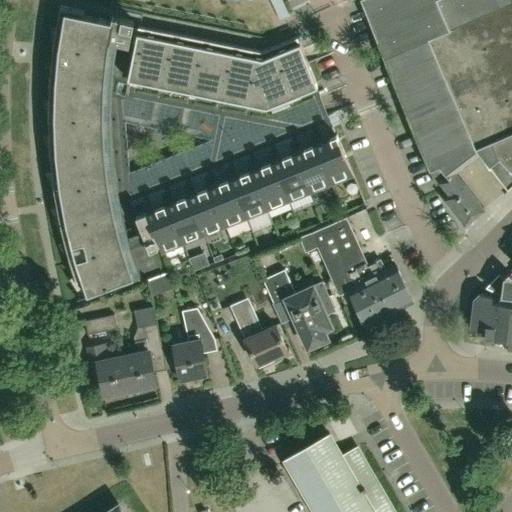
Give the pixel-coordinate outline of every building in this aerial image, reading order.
[(441,183),(451,195),(462,186),(450,172),(477,151),(507,189),(511,184),(511,0),(361,0),(361,1),(385,61),(435,185),(441,183)] [(87,293),(134,276),(123,245),(115,213),(109,182),(105,150),(104,118),(105,85),(108,53),(110,40),(129,44),(132,30),(134,20),(112,16),(111,20),(83,14),(84,10),(60,5),(53,46),(50,82),(49,118),(50,154),(55,190),(61,225),(70,260),(77,280),(82,278),(87,293)] [(262,50),(138,26),(128,78),(267,106),(317,86),(298,36),(262,50)] [(161,251),(353,174),(336,133),(136,214),(150,248),(158,245),(161,251)] [(464,225),(484,209),(465,184),(462,186),(451,195),(445,199),(464,225)] [(347,275),(366,267),(368,266),(347,223),(345,224),(342,218),(311,231),(314,237),(326,263),(334,281),(346,275),(347,275)] [(203,252),(190,257),(195,269),(207,264),(203,252)] [(386,270),(380,260),(368,266),(366,267),(389,313),(412,302),(396,265),(386,270)] [(366,267),(347,275),(346,275),(334,281),(340,294),(350,288),(366,325),(389,313),(366,267)] [(285,271),(284,268),(263,278),(274,303),(286,298),(307,347),(328,338),(325,333),(332,330),(325,314),(333,311),(320,282),(295,294),(285,271)] [(151,296),(174,287),(168,271),(147,279),(151,296)] [(511,278),(507,275),(503,279),(501,295),(511,296),(511,278)] [(511,304),(490,301),(491,296),(479,294),(474,299),(470,328),(485,330),(484,336),(507,339),(506,346),(511,346),(511,304)] [(259,331),(243,298),(230,304),(257,363),(287,349),(276,324),(259,331)] [(216,299),(208,302),(211,311),(212,312),(220,309),(216,299)] [(122,353),(130,389),(155,383),(151,362),(165,359),(157,321),(154,305),(136,309),(139,326),(143,325),(146,338),(135,340),(137,350),(122,353)] [(182,378),(207,372),(200,341),(215,338),(197,306),(182,309),(188,339),(174,342),(182,378)] [(88,332),(117,326),(114,313),(85,320),(88,332)] [(108,356),(105,342),(91,345),(95,368),(99,368),(105,394),(130,389),(122,353),(108,356)] [(344,455),(331,432),(285,458),(315,511),(395,511),(358,447),(344,455)]
